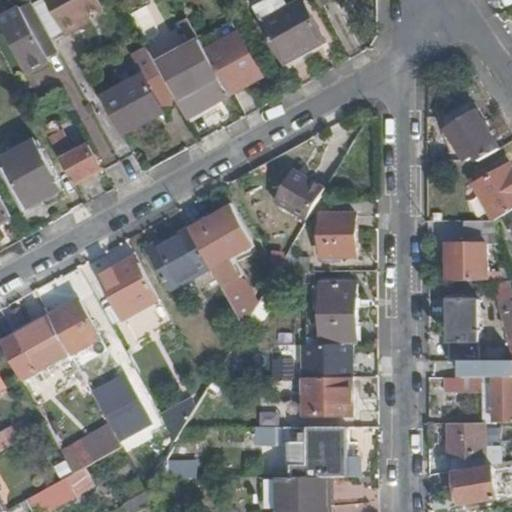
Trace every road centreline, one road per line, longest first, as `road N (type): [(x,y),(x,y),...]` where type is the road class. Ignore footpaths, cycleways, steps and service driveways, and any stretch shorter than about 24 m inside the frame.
road 1 (residential): [(0,281),(401,61)]
road 2 (residential): [(401,61),(403,511)]
